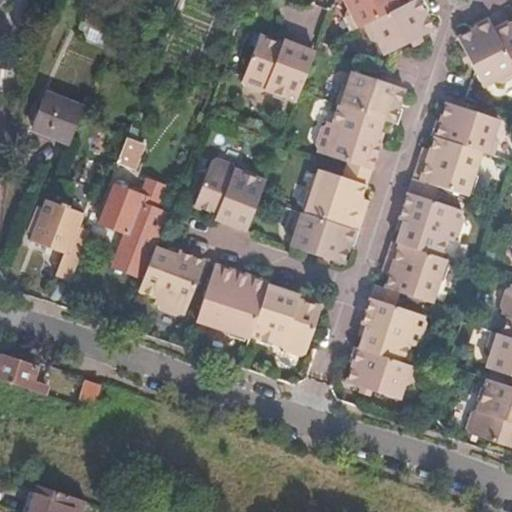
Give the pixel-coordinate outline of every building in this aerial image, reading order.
[(345,0),(350,9),(349,10),(346,16),(354,30),(363,26),(413,1),(412,0),(345,0)] [(425,13),(429,11),(424,0),(413,0),(413,1),(363,26),(370,40),(376,41),(377,40),(384,55),(410,42),(421,37),(434,31),(425,13)] [(86,21),(112,31),(116,20),(90,10),(86,21)] [(488,18),(474,25),(476,29),(458,38),(464,51),(470,62),(483,87),(497,80),(498,82),(503,84),(511,79),(511,64),(493,27),(488,18)] [(511,64),(511,22),(510,23),(508,19),(493,27),(511,64)] [(265,88),(297,100),(300,93),(316,51),(285,38),(283,43),(260,34),(243,79),(245,84),(260,90),(265,88)] [(424,42),(421,37),(410,42),(413,48),(424,42)] [(470,62),(464,51),(459,54),(464,65),(470,62)] [(341,88),(335,104),(340,106),(383,120),(398,125),(403,109),(399,108),(405,89),(392,84),(380,80),(353,71),(348,87),(346,86),(341,88)] [(382,75),(380,80),(392,84),(394,79),(391,78),(382,75)] [(36,132),(71,145),(84,109),(50,96),(36,132)] [(461,107),(472,111),(474,106),(464,102),(463,102),(461,107)] [(436,137),(482,153),(494,156),(499,141),(496,137),(494,136),(499,120),(472,111),(461,107),(447,103),(441,122),(436,120),(431,136),(436,137)] [(317,152),(348,163),(372,171),(381,144),(376,142),(379,132),(383,120),(340,106),(334,124),(327,122),(326,126),(319,128),(314,144),(318,149),(317,152)] [(138,129),(132,126),(120,159),(135,165),(143,142),(135,139),(138,129)] [(376,142),(381,144),(384,134),(379,132),(376,142)] [(413,179),(437,186),(467,197),(482,153),(436,137),(431,151),(428,159),(420,156),(413,179)] [(423,148),(420,156),(428,159),(431,151),(423,148)] [(216,215),(215,219),(247,231),(259,199),(266,181),(233,169),(231,164),(215,159),(210,161),(194,206),(216,215)] [(366,185),(343,178),(320,169),(305,214),(359,232),(366,209),(359,207),(362,199),(366,185)] [(144,175),(137,194),(160,203),(167,184),(144,175)] [(160,203),(137,194),(116,186),(102,224),(140,240),(136,250),(153,256),(156,248),(169,214),(158,210),(160,203)] [(397,244),(440,258),(447,239),(453,241),(454,238),(461,236),(467,220),(462,215),(463,211),(432,201),(408,193),(399,220),(404,222),(401,232),(397,244)] [(56,276),(73,282),(91,234),(80,230),(87,213),(48,198),(31,241),(64,254),(56,276)] [(369,202),(362,199),(359,207),(366,209),(369,202)] [(291,247),(318,256),(329,260),(343,265),(349,246),(354,247),(359,232),(305,214),(296,211),(291,226),(294,231),(296,232),(291,247)] [(404,222),(399,220),(396,230),(401,232),(404,222)] [(432,305),(447,260),(440,258),(397,244),(392,242),(385,265),(392,268),(390,275),(385,288),(399,293),(432,305)] [(153,256),(149,266),(140,291),(158,298),(156,304),(159,306),(161,313),(177,319),(182,315),(185,316),(206,262),(180,252),(178,257),(168,253),(156,248),(153,256)] [(170,248),(168,253),(178,257),(180,252),(179,251),(170,248)] [(153,256),(136,250),(132,260),(149,266),(153,256)] [(318,256),(316,262),(327,266),(329,260),(318,256)] [(248,276),(216,265),(197,321),(250,339),(251,336),(267,286),(268,282),(248,276)] [(382,273),(390,275),(392,268),(385,265),(382,273)] [(502,335),(511,338),(511,284),(511,287),(504,289),(498,305),(503,311),(502,314),(508,316),(502,335)] [(298,301),(300,296),(267,286),(251,336),(283,347),(285,352),(301,357),(306,354),(321,308),(298,301)] [(360,349),(403,363),(409,344),(415,346),(417,343),(424,341),(429,325),(424,319),(425,316),(394,306),(371,298),(364,318),(362,325),(367,326),(364,337),(363,337),(360,349)] [(362,325),(358,335),(363,337),(364,337),(367,326),(362,325)] [(511,338),(502,335),(492,332),(487,347),(490,352),(492,353),(486,368),(511,376),(511,338)] [(354,347),(349,361),(353,363),(347,382),(361,386),(372,390),(399,400),(404,384),(406,385),(411,383),(417,368),(403,363),(360,349),(354,347)] [(2,356),(0,362),(0,380),(45,395),(48,386),(33,380),(36,368),(2,356)] [(511,387),(487,379),(476,411),(471,413),(467,429),(469,434),(511,447),(511,387)] [(78,383),(71,404),(92,411),(98,390),(78,383)] [(370,396),(372,390),(361,386),(358,392),(370,396)] [(83,511),(86,502),(39,486),(30,511),(83,511)]
